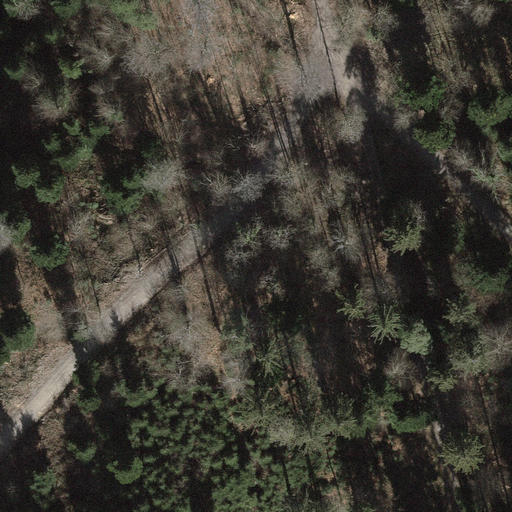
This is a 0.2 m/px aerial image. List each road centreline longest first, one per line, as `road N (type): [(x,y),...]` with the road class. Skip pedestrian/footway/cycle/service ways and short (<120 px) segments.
road 1 (track): [(336,52),(246,195),(101,323),(0,438)]
road 2 (track): [(443,511),(414,354),(336,52)]
road 3 (track): [(511,237),(447,181),(336,52)]
